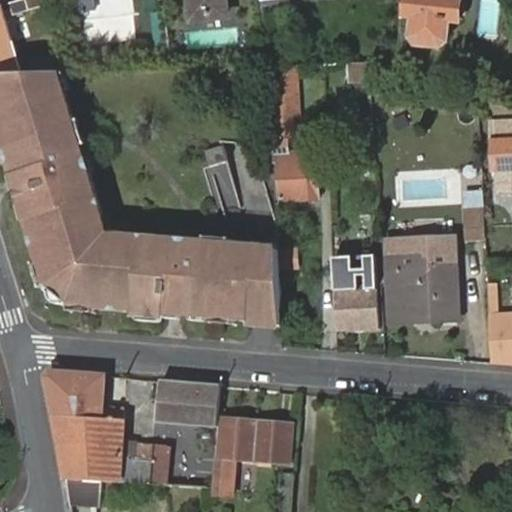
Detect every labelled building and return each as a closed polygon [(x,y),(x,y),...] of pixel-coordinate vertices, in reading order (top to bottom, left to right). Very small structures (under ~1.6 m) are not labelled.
[(19,16),(33,11),(30,0),(16,4),(19,16)] [(33,11),(53,6),(51,0),(30,0),(33,11)] [(191,0),(193,19),(227,16),(225,0),(191,0)] [(411,0),(409,20),(421,21),(419,41),(427,49),(448,50),(455,43),(455,23),(464,24),(467,1),(460,0),(457,0),(411,0)] [(3,8),(0,9),(0,48),(18,43),(7,7),(3,8)] [(296,68),(267,69),(274,166),(280,166),(282,202),(301,200),(301,204),(321,202),(320,156),(311,156),(311,164),(292,165),(291,157),(291,141),(290,130),(299,130),(296,68)] [(61,76),(0,78),(0,118),(4,134),(8,147),(12,164),(16,176),(21,175),(25,187),(19,189),(16,190),(21,205),(24,204),(28,218),(41,262),(48,287),(70,307),(73,307),(96,308),(135,311),(135,318),(169,320),(170,314),(170,308),(182,310),(181,316),(214,318),(238,319),(256,321),(257,278),(246,277),(248,250),(233,248),(209,246),(192,245),(179,243),(124,239),(109,237),(105,223),(90,175),(86,160),(82,148),(75,125),(66,93),(61,76)] [(67,76),(61,76),(66,93),(72,92),(67,76)] [(511,118),(499,119),(499,128),(495,127),(497,170),(505,168),(506,190),(511,189),(511,118)] [(83,123),(75,125),(82,148),(89,146),(83,123)] [(300,141),(299,130),(290,130),(291,141),(300,141)] [(12,164),(8,147),(1,148),(6,165),(12,164)] [(222,148),(205,153),(211,170),(227,165),(222,148)] [(311,164),(311,156),(291,157),(292,165),(311,164)] [(91,158),(86,160),(90,175),(96,173),(91,158)] [(21,175),(16,176),(19,189),(25,187),(21,175)] [(463,179),(464,196),(484,195),(483,178),(463,179)] [(24,204),(21,205),(17,206),(21,221),(28,218),(24,204)] [(486,239),(485,213),(468,213),(469,240),(486,239)] [(109,222),(105,223),(109,237),(124,239),(125,234),(114,232),(109,222)] [(210,240),(209,246),(233,248),(233,242),(210,240)] [(396,334),(415,333),(414,324),(438,323),(439,331),(459,330),(455,241),(392,244),(396,334)] [(284,329),(279,253),(248,250),(246,277),(257,278),(256,321),(254,327),(284,329)] [(335,261),(339,333),(379,331),(374,259),(364,259),(365,269),(352,269),(351,260),(335,261)] [(42,289),(48,287),(41,262),(35,264),(42,289)] [(492,366),(511,367),(511,325),(504,326),(503,301),(489,301),(490,326),(492,366)] [(238,327),(238,319),(214,318),(214,324),(238,327)] [(414,324),(415,333),(439,331),(438,323),(414,324)] [(99,411),(102,380),(53,375),(48,383),(56,421),(111,425),(108,412),(99,411)] [(221,391),(162,385),(158,429),(217,435),(221,391)] [(125,414),(108,412),(111,425),(56,421),(67,483),(105,485),(153,487),(154,478),(157,449),(139,448),(122,447),(125,414)] [(256,462),(259,422),(223,420),(220,458),(216,458),(213,491),(212,495),(232,497),(237,460),(256,462)] [(294,425),(259,422),(256,462),(290,465),(294,425)] [(170,451),(157,449),(154,478),(153,487),(167,488),(168,478),(170,451)] [(292,511),(295,477),(281,476),(277,511),(292,511)] [(67,483),(71,508),(103,511),(105,485),(67,483)]
